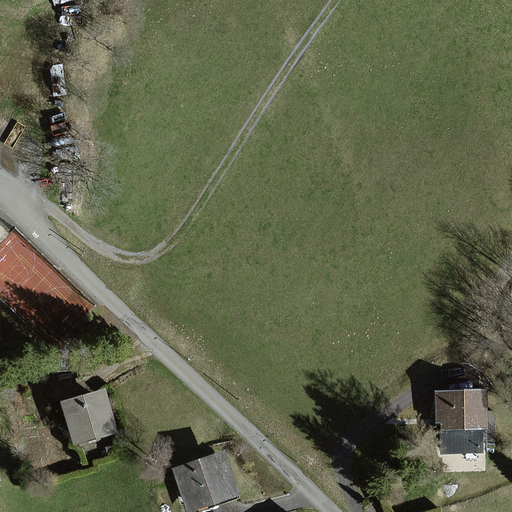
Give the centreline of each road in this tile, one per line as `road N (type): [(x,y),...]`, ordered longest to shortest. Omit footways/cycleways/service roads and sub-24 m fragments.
road 1 (track): [(343,0),(192,217),(155,253),(112,253),(39,200),(19,202)]
road 2 (unclassified): [(332,511),(0,187)]
road 3 (unknown): [(360,511),(338,457),(385,397),(412,397)]
